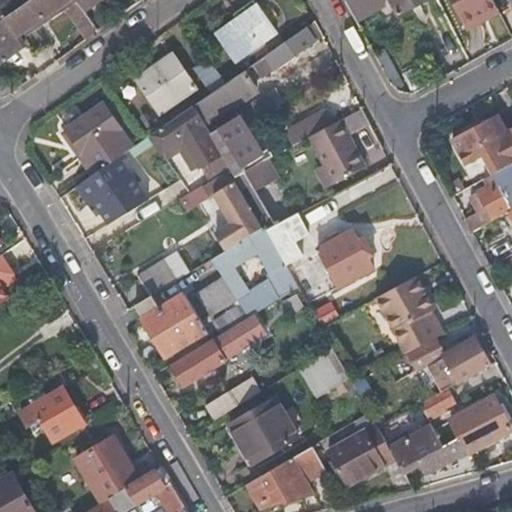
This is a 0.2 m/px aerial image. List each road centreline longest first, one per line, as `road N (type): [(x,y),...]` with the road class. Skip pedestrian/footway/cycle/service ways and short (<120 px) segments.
road 1 (residential): [(211,511),(0,164)]
road 2 (residential): [(389,125),(511,350)]
road 3 (residential): [(0,128),(181,0)]
road 4 (residential): [(313,0),(389,125)]
road 5 (residential): [(389,125),(511,59)]
